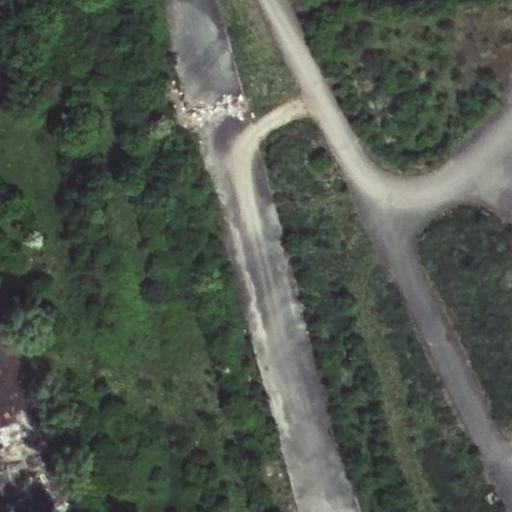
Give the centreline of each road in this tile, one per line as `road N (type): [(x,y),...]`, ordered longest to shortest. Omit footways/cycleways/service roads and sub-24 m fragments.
road 1 (track): [(77,0),(144,298),(236,511)]
road 2 (track): [(511,0),(487,1),(446,21),(350,22),(350,68),(402,148),(441,148),(468,84)]
road 3 (track): [(386,229),(359,302),(424,511)]
road 4 (track): [(65,291),(53,223),(21,153),(0,63)]
road 5 (track): [(153,511),(65,291)]
road 6 (track): [(181,511),(78,324)]
road 7 (track): [(345,41),(361,53),(419,40),(441,46),(438,83),(413,92),(389,131)]
